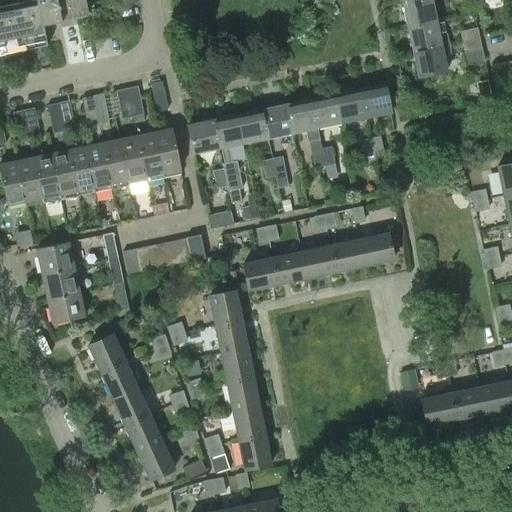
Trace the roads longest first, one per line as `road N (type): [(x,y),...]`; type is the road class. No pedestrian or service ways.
road 1 (residential): [(100,511),(0,291)]
road 2 (residential): [(0,93),(138,64),(151,51),(147,0)]
